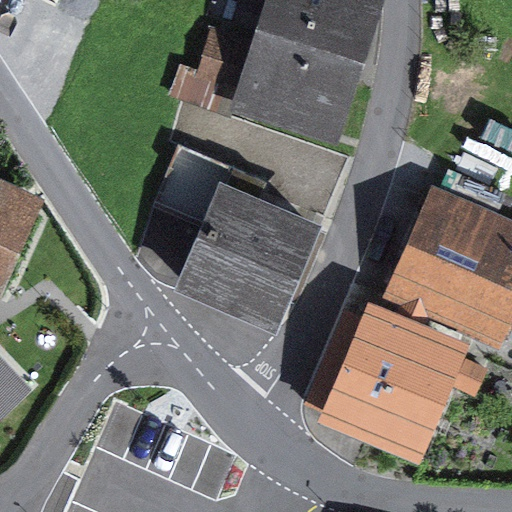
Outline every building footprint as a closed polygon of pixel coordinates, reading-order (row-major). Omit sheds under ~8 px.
[(267,6),(260,30),(356,60),(374,0),(249,0),(267,6)] [(210,25),(197,75),(235,85),(248,35),(210,25)] [(333,132),(356,60),(260,30),(237,102),(333,132)] [(455,41),(434,38),(428,79),(449,82),(455,41)] [(0,297),(43,198),(0,179),(0,297)] [(319,224),(219,182),(175,288),(275,329),(319,224)] [(511,219),(431,184),(383,296),(502,347),(511,323),(511,219)] [(470,346),(371,302),(320,418),(419,462),(452,386),(465,359),(470,346)] [(0,417),(32,388),(0,353),(0,417)] [(465,359),(452,386),(476,396),(488,369),(465,359)]
